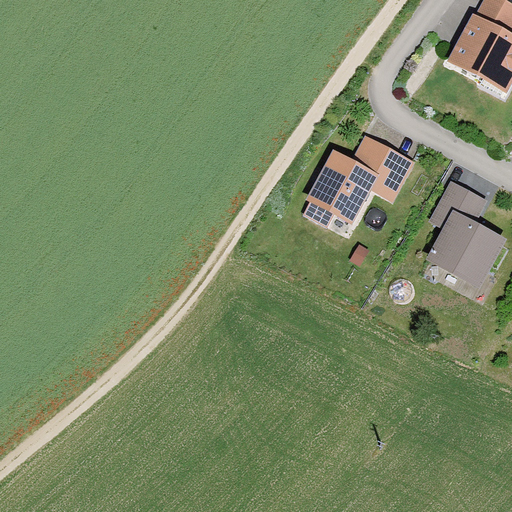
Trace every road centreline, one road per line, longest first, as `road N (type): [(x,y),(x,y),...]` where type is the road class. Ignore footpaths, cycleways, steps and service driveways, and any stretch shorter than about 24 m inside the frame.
road 1 (track): [(0,476),(150,343),(211,273),(399,0)]
road 2 (residential): [(438,0),(385,72),(383,101),(511,177)]
